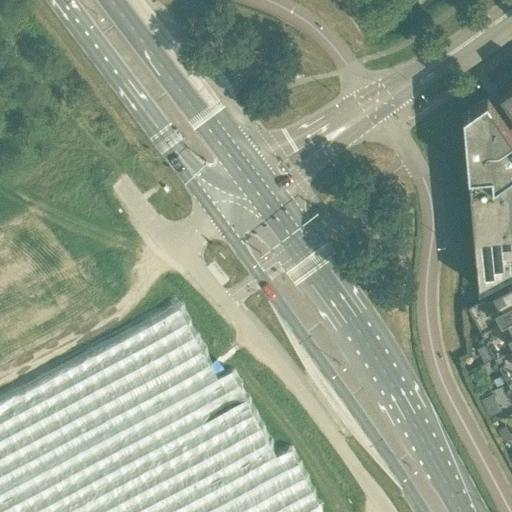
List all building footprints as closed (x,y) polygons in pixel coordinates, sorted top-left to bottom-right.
[(511,78),(496,90),(511,113),(511,78)] [(511,133),(485,97),(462,112),(478,288),(511,269),(511,133)] [(511,281),(492,292),(506,318),(511,315),(511,314),(511,281)] [(502,374),(493,378),(497,385),(506,380),(502,374)] [(480,399),(490,416),(502,410),(492,392),(480,399)] [(511,436),(511,435),(506,424),(497,429),(504,441),(511,436)]
